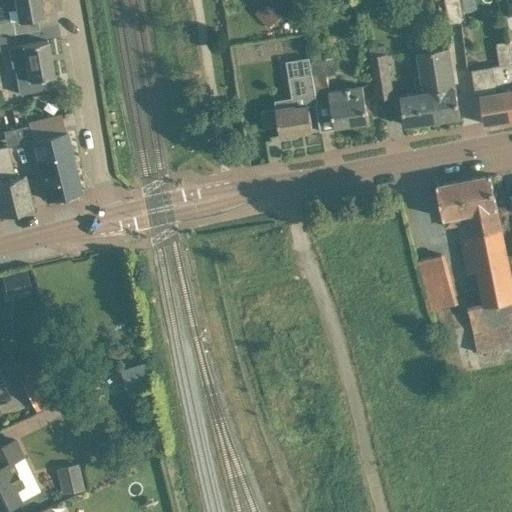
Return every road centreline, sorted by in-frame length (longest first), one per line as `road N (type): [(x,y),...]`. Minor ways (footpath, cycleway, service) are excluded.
road 1 (tertiary): [(108,223),(511,141)]
road 2 (track): [(289,182),(382,511)]
road 3 (residential): [(108,223),(69,0)]
